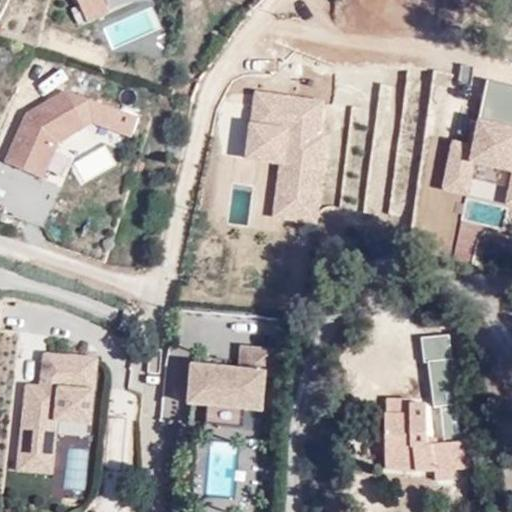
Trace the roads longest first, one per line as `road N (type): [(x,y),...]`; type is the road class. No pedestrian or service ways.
road 1 (unknown): [(296,511),(307,378),(341,301),(358,282),(390,267),(511,278)]
road 2 (residential): [(161,511),(154,409),(161,309),(125,285),(0,240)]
road 3 (unknown): [(157,367),(0,282)]
